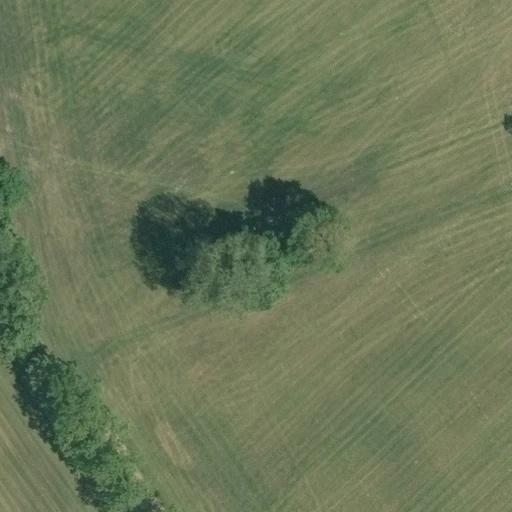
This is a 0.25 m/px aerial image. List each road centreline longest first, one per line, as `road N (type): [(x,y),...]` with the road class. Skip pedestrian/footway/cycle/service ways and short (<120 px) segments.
road 1 (track): [(511,184),(62,360)]
road 2 (track): [(0,169),(24,320),(62,360)]
road 3 (track): [(62,360),(155,511)]
